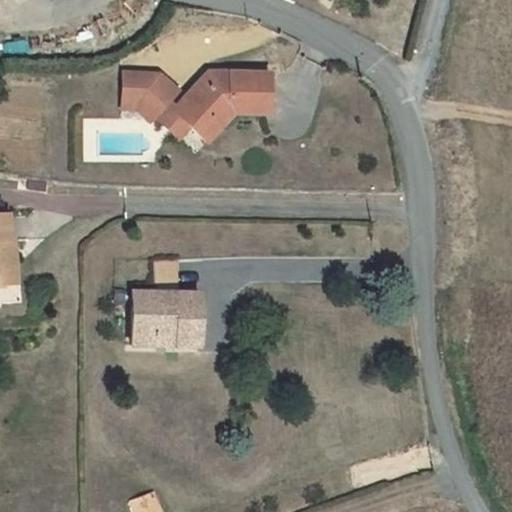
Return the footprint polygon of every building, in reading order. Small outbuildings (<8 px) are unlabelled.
[(208,73),(205,76),(211,82),(219,74),(208,73)] [(175,108),(171,113),(187,127),(192,133),(208,116),(219,128),(232,115),(267,117),(269,76),(219,74),(211,82),(205,76),(175,108)] [(124,99),(138,112),(144,105),(155,115),(168,101),(176,92),(158,75),(123,75),(124,99)] [(124,111),(138,112),(124,99),(124,111)] [(175,108),(168,101),(155,115),(152,118),(175,140),(187,127),(171,113),(175,108)] [(144,105),(138,112),(149,122),(152,118),(155,115),(144,105)] [(208,116),(192,133),(205,144),(219,128),(208,116)] [(7,243),(2,243),(4,286),(14,285),(12,243),(7,243)] [(178,261),(152,261),(152,286),(177,285),(178,261)] [(0,303),(21,303),(21,290),(0,291),(0,303)] [(197,296),(131,294),(130,347),(196,349),(197,296)] [(159,511),(152,494),(130,503),(133,511),(159,511)]
